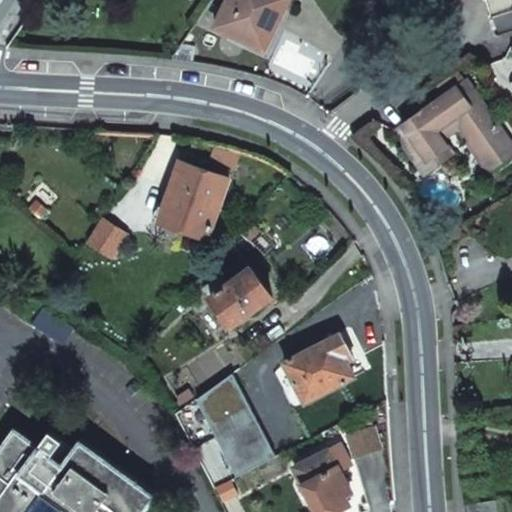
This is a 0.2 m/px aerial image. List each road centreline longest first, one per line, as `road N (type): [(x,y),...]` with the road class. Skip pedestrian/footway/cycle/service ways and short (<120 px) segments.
road 1 (tertiary): [(426,511),(419,303),(370,191),(317,145)]
road 2 (tertiary): [(317,145),(263,114),(202,95),(0,85)]
road 3 (residential): [(317,145),(480,0)]
